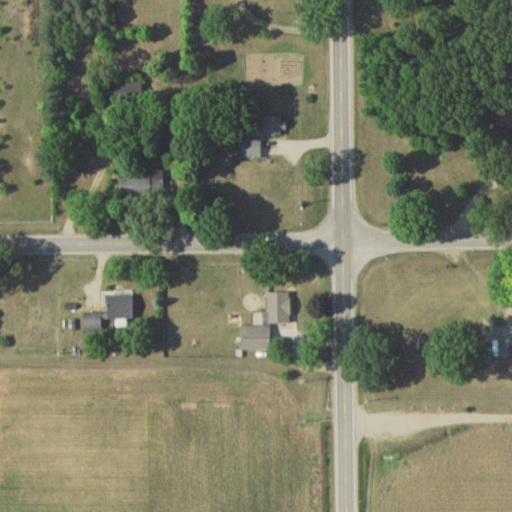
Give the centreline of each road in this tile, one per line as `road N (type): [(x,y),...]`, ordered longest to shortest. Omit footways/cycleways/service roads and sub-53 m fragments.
road 1 (tertiary): [(346,511),(340,0)]
road 2 (residential): [(511,239),(0,244)]
